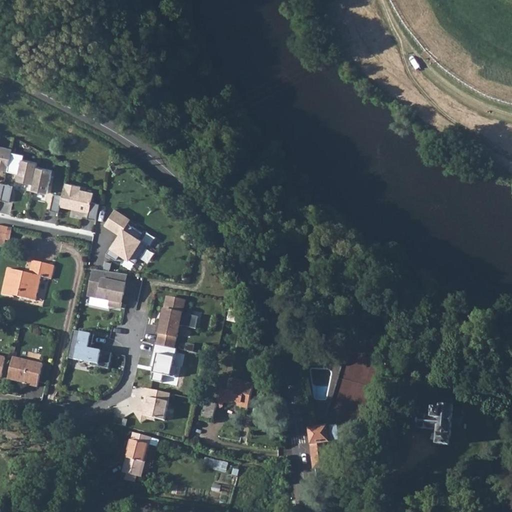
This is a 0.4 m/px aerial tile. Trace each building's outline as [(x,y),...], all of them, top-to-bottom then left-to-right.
[(0,143),(0,142),(0,169),(8,171),(13,149),(0,145),(0,143)] [(39,162),(24,159),(19,180),(34,183),(38,166),(39,162)] [(54,170),(38,166),(34,183),(33,189),(49,193),(54,170)] [(63,196),(62,203),(77,207),(76,210),(90,213),(89,218),(97,220),(101,204),(93,202),(95,193),(81,190),(82,186),(67,182),(63,196)] [(14,186),(5,184),(2,200),(10,202),(14,186)] [(63,196),(55,194),(51,210),(60,212),(62,203),(63,196)] [(116,240),(107,254),(117,260),(121,254),(136,263),(149,244),(140,238),(143,233),(129,224),(132,220),(116,209),(106,225),(123,236),(119,242),(116,240)] [(8,269),(2,295),(13,298),(14,295),(18,296),(18,297),(35,301),(41,277),(52,279),(55,265),(33,260),(29,277),(20,275),(21,272),(8,269)] [(128,275),(95,270),(90,296),(112,301),(111,306),(122,308),(125,293),(123,293),(125,285),(126,285),(128,275)] [(187,302),(168,298),(164,320),(161,320),(158,334),(160,334),(158,346),(175,349),(177,338),(179,339),(181,327),(190,329),(193,316),(184,314),(187,302)] [(94,335),(74,330),(68,358),(91,363),(90,366),(109,369),(112,353),(88,348),(89,344),(92,345),(94,335)] [(158,346),(155,345),(150,368),(155,369),(152,381),(163,383),(164,376),(176,379),(179,367),(174,366),(178,350),(175,349),(158,346)] [(12,358),(7,380),(29,385),(28,386),(37,388),(42,365),(12,358)] [(229,378),(224,400),(249,406),(254,384),(229,378)] [(171,395),(145,389),(144,398),(148,399),(147,405),(144,404),(134,411),(142,424),(147,420),(155,422),(156,419),(165,421),(171,395)] [(207,397),(201,418),(212,421),(218,401),(207,397)] [(420,414),(418,427),(433,429),(433,438),(438,439),(438,443),(450,445),(451,436),(452,436),(455,406),(441,405),(441,409),(436,408),(434,410),(434,415),(420,414)] [(311,428),(310,428),(314,467),(328,465),(326,440),(340,439),(338,421),(327,422),(327,426),(311,428)] [(131,438),(124,462),(122,471),(138,476),(141,466),(148,444),(131,438)] [(328,489),(317,488),(318,494),(321,510),(328,510),(328,489)]
